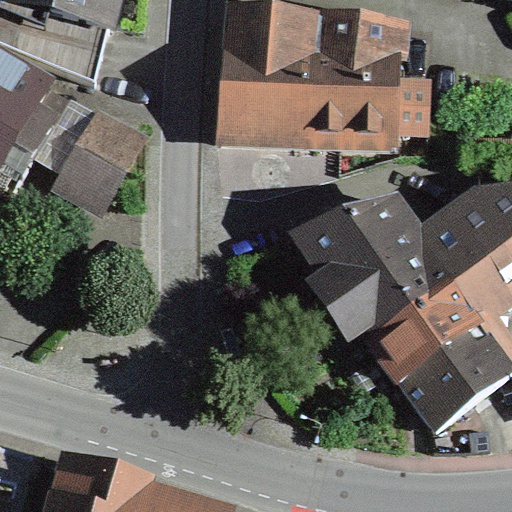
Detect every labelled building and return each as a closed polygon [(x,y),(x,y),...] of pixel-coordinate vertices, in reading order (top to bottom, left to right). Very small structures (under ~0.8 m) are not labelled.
[(111,36),(118,0),(2,0),(0,8),(0,50),(41,68),(53,19),(111,36)] [(111,36),(53,19),(41,68),(98,89),(111,36)] [(231,20),(219,148),(396,155),(402,33),(231,20)] [(34,80),(0,60),(0,177),(13,155),(33,166),(39,156),(54,130),(34,118),(49,93),(32,84),(34,80)] [(95,119),(49,93),(34,118),(54,130),(39,156),(66,171),(95,119)] [(145,143),(97,116),(95,119),(66,171),(58,184),(106,211),(145,143)] [(479,206),(511,202),(511,174),(476,179),(479,206)] [(388,204),(296,241),(373,347),(454,290),(481,331),(511,307),(511,254),(509,250),(511,248),(511,202),(479,206),(423,248),(388,204)] [(373,347),(403,392),(481,331),(454,290),(373,347)] [(403,392),(435,432),(511,370),(481,331),(403,392)] [(69,469),(56,511),(188,511),(144,499),(146,491),(69,469)]
